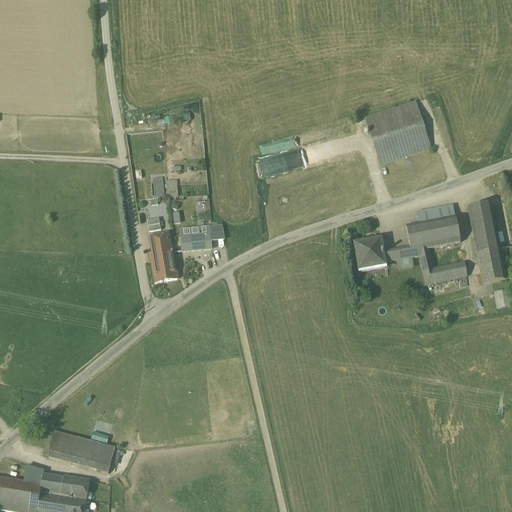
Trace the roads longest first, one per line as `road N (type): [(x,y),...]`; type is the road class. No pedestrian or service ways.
road 1 (unclassified): [(157,317),(271,245),(511,163)]
road 2 (unclassified): [(157,317),(136,245),(102,0)]
road 3 (unclassified): [(0,453),(157,317)]
